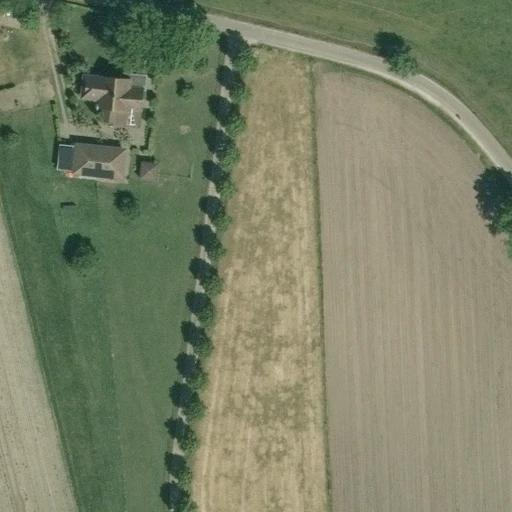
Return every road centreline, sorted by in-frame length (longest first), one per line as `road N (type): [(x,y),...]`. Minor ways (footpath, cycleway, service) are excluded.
road 1 (unknown): [(238,28),(175,511)]
road 2 (unclassified): [(511,171),(459,111),(401,72),(122,0)]
